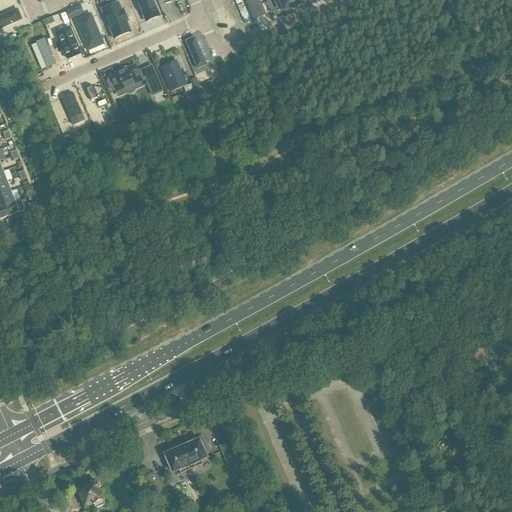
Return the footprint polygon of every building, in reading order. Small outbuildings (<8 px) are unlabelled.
[(136,0),(149,29),(163,22),(153,0),(136,0)] [(188,11),(183,0),(164,0),(173,18),(188,11)] [(242,0),(254,27),(270,20),(260,0),(242,0)] [(279,0),(284,10),(306,1),(305,0),(279,0)] [(123,13),(119,3),(118,1),(101,9),(114,38),(115,39),(131,32),(131,31),(127,21),(129,21),(125,12),(123,13)] [(66,12),(69,18),(70,20),(84,14),(80,5),(66,11),(66,12)] [(231,8),(223,12),(234,37),(242,34),(231,8)] [(0,30),(22,21),(17,10),(0,16),(0,30)] [(91,15),(76,21),(88,50),(103,44),(91,15)] [(46,26),(55,23),(52,17),(44,21),(46,26)] [(55,31),(69,64),(83,58),(68,25),(55,31)] [(43,34),(35,37),(45,61),(54,58),(43,34)] [(182,41),(194,69),(204,66),(192,37),(182,41)] [(161,68),(171,93),(188,85),(177,61),(161,68)] [(117,91),(125,88),(125,89),(125,90),(126,90),(126,91),(127,91),(127,92),(128,92),(129,92),(130,93),(130,92),(131,92),(132,92),(133,91),(134,91),(134,90),(134,89),(134,88),(134,87),(134,86),(134,85),(133,85),(133,84),(146,79),(142,70),(138,72),(135,66),(112,76),(111,77),(112,79),(109,80),(108,82),(111,89),(112,89),(114,90),(116,89),(117,91)] [(197,77),(201,86),(221,77),(217,68),(197,77)] [(157,77),(146,81),(153,96),(163,91),(157,77)] [(196,78),(190,81),(194,90),(200,87),(196,78)] [(85,88),(90,100),(97,97),(92,85),(85,88)] [(62,99),(71,119),(82,114),(74,95),(62,99)] [(112,117),(108,119),(110,124),(112,124),(119,121),(117,115),(112,117)] [(79,131),(82,137),(89,133),(86,127),(79,131)] [(73,134),(64,138),(67,143),(68,142),(75,140),(73,135),(73,134)] [(0,195),(11,192),(7,182),(0,184),(0,195)] [(11,192),(0,195),(0,207),(15,202),(11,192)] [(0,218),(0,220),(25,210),(21,200),(15,202),(0,207),(0,218)] [(32,216),(40,213),(36,202),(28,205),(32,216)] [(181,446),(191,470),(194,469),(194,468),(203,465),(201,461),(203,460),(208,458),(200,440),(190,444),(190,443),(181,446)] [(229,442),(219,446),(227,465),(237,461),(229,442)] [(189,471),(191,470),(181,446),(174,450),(174,451),(165,455),(173,473),(177,471),(179,470),(181,474),(189,470),(189,471)] [(248,488),(244,479),(236,482),(240,492),(248,488)] [(100,487),(98,484),(96,483),(95,481),(87,484),(86,483),(79,485),(80,487),(76,489),(84,508),(92,504),(93,506),(94,506),(94,507),(96,509),(104,506),(104,503),(98,489),(100,487)] [(150,485),(154,494),(154,496),(164,492),(159,481),(158,481),(159,482),(150,485)]
